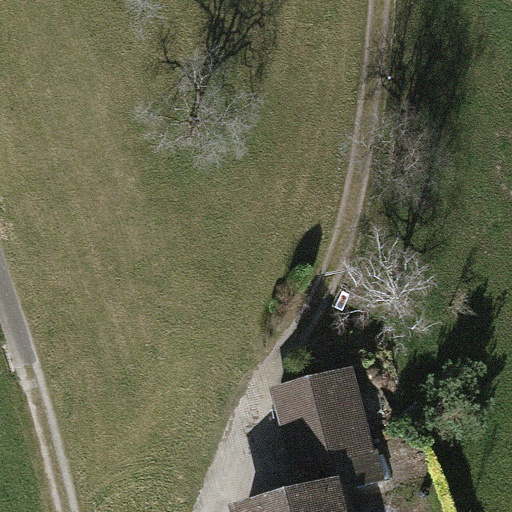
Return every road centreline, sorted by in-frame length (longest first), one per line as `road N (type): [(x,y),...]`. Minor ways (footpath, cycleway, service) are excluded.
road 1 (track): [(212,511),(260,381),(312,323),(349,234),(380,0)]
road 2 (track): [(70,511),(0,269)]
